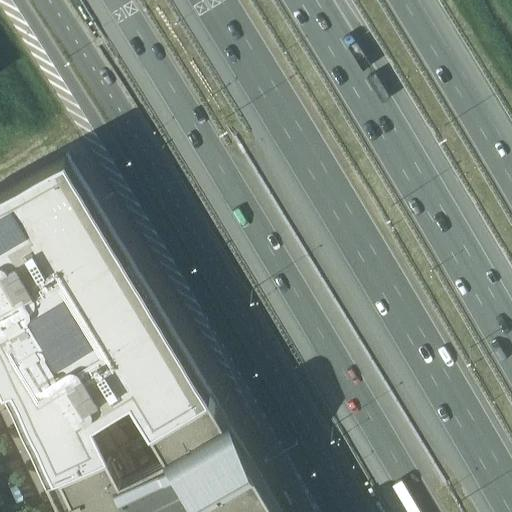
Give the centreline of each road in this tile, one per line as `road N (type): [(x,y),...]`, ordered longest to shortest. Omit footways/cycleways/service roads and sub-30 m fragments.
road 1 (secondary): [(7,0),(323,511)]
road 2 (secondary): [(357,511),(47,0)]
road 3 (motorway): [(112,0),(421,511)]
road 4 (motorway): [(213,0),(511,506)]
road 5 (motorway): [(511,346),(306,0)]
road 6 (motorway): [(511,184),(400,0)]
